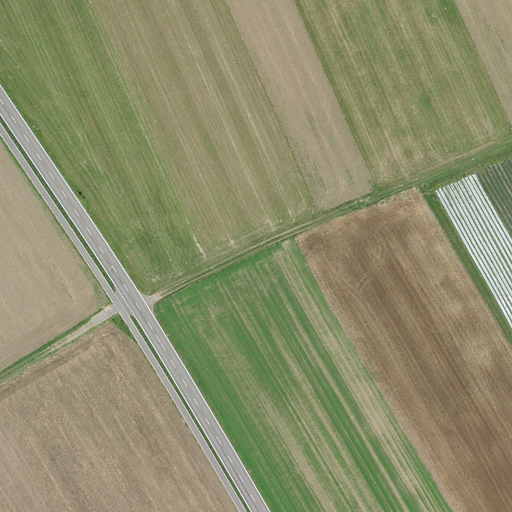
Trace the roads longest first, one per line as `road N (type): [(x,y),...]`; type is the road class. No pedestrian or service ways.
road 1 (secondary): [(0,99),(132,295),(260,511)]
road 2 (track): [(132,295),(0,375)]
